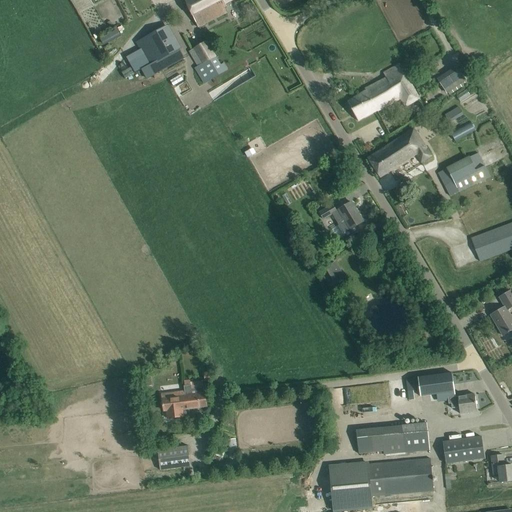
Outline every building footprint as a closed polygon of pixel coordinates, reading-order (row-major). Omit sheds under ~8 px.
[(181,0),(180,1),(182,5),(185,3),(199,28),(218,18),(227,13),(224,8),(227,7),(225,3),(231,0),(181,0)] [(102,41),(119,35),(116,27),(99,34),(102,41)] [(149,65),(142,70),(147,79),(184,58),(167,27),(138,44),(149,65)] [(197,67),(206,83),(229,70),(225,63),(222,65),(207,40),(190,50),(199,65),(197,67)] [(256,76),(214,102),(230,129),(287,94),(266,58),(251,68),(256,76)] [(359,121),(367,116),(377,111),(401,99),(405,106),(417,100),(398,66),(384,74),(386,78),(365,89),(366,91),(349,102),(359,121)] [(447,93),(465,81),(458,71),(440,83),(447,93)] [(446,115),(451,122),(464,114),(460,107),(446,115)] [(451,132),(456,142),(477,131),(472,122),(451,132)] [(376,153),(368,159),(380,178),(386,174),(391,170),(397,166),(417,154),(422,162),(431,156),(414,129),(376,153)] [(469,158),(447,169),(459,191),(490,176),(478,153),(469,158)] [(450,196),(459,191),(447,169),(438,173),(450,196)] [(347,239),(350,237),(359,231),(356,226),(363,222),(351,202),(336,211),(333,205),(320,213),(324,220),(332,215),(347,239)] [(290,223),(295,232),(299,230),(294,221),(290,223)] [(480,262),(489,258),(511,249),(511,222),(471,239),(480,262)] [(335,282),(344,278),(336,263),(327,268),(335,282)] [(503,336),(511,331),(511,330),(511,317),(507,310),(511,307),(511,293),(511,291),(499,297),(505,307),(491,315),(496,325),(498,324),(504,334),(503,335),(503,336)] [(458,400),(456,400),(452,373),(406,379),(408,391),(420,389),(422,404),(449,400),(449,403),(451,403),(452,409),(460,408),(460,414),(477,411),(475,394),(458,397),(458,400)] [(191,385),(184,386),(186,397),(188,409),(207,407),(206,401),(208,400),(207,395),(205,394),(205,393),(204,393),(204,388),(194,389),(194,391),(192,391),(191,385)] [(186,397),(163,400),(164,411),(167,411),(168,419),(174,418),(183,417),(183,410),(188,409),(186,397)] [(427,423),(382,427),(358,430),(361,452),(384,450),(385,454),(429,449),(427,423)] [(218,448),(227,452),(233,440),(224,436),(218,448)] [(446,464),(475,460),(485,458),(481,437),(443,442),(446,464)] [(188,446),(159,450),(161,470),(191,466),(188,446)] [(491,456),(493,466),(493,475),(500,474),(500,482),(511,480),(511,465),(500,467),(500,462),(504,462),(503,455),(491,456)] [(329,467),(333,511),(373,507),(372,496),(434,490),(431,458),(371,463),(329,467)]
